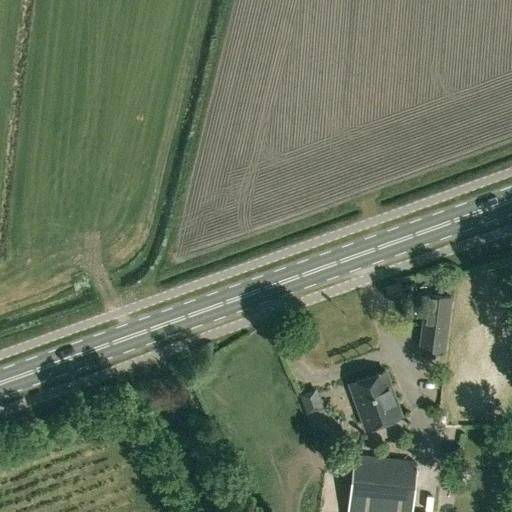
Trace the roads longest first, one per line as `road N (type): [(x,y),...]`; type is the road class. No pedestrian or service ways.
road 1 (primary): [(0,386),(511,203)]
road 2 (track): [(221,511),(153,360)]
